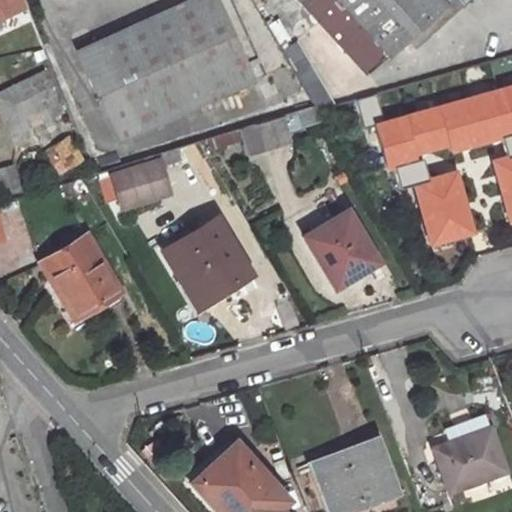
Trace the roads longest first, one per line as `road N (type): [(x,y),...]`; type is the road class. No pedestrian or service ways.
road 1 (residential): [(499,299),(68,415)]
road 2 (unclassified): [(68,415),(157,511)]
road 3 (residential): [(41,387),(31,433),(57,511)]
